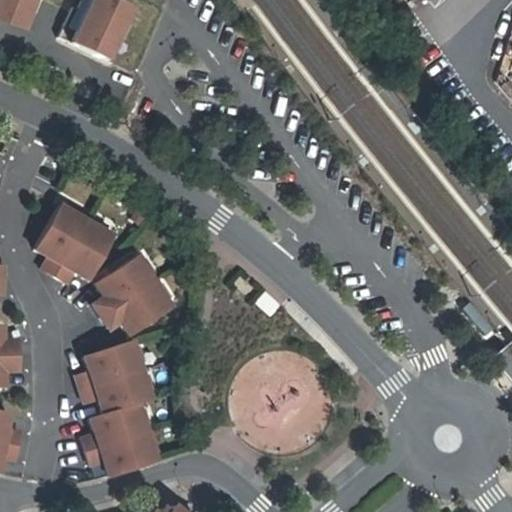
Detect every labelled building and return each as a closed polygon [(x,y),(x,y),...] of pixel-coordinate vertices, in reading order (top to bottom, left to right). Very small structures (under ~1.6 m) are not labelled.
[(0,0),(0,20),(20,28),(26,13),(30,0),(0,0)] [(30,0),(26,13),(32,16),(37,0),(30,0)] [(68,12),(53,42),(101,65),(108,51),(119,28),(127,13),(100,0),(87,0),(79,17),(72,13),(68,12)] [(76,5),(72,13),(79,17),(87,0),(70,0),(70,2),(76,5)] [(119,28),(108,51),(114,54),(126,31),(119,28)] [(71,273),(85,281),(109,237),(101,232),(100,234),(90,228),(91,227),(75,218),(74,219),(64,214),(65,212),(56,207),(32,251),(46,259),(39,271),(64,285),(71,273)] [(168,308),(164,302),(162,300),(161,301),(154,292),(156,291),(148,279),(146,276),(144,277),(138,267),(139,266),(134,258),(92,286),(101,299),(90,307),(106,331),(117,323),(126,336),(148,322),(164,311),(168,308)] [(511,342),(508,346),(494,358),(511,378),(511,342)] [(95,401),(100,416),(87,420),(91,435),(78,440),(87,467),(100,463),(105,478),(153,463),(150,454),(148,454),(145,443),(146,443),(141,425),(139,426),(135,415),(137,414),(135,405),(148,401),(145,392),(143,392),(139,381),(141,380),(135,363),(134,364),(130,353),(132,352),(129,343),(81,358),(86,373),(73,378),(82,405),(95,401)] [(0,390),(1,391),(1,375),(14,374),(13,345),(0,345),(0,390)] [(0,459),(12,462),(17,433),(4,431),(6,415),(0,414),(0,459)]
